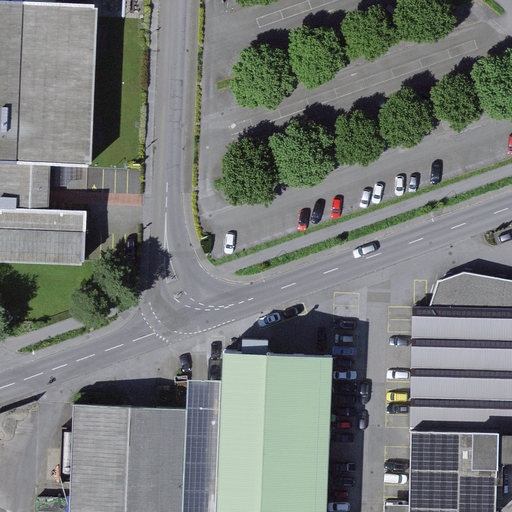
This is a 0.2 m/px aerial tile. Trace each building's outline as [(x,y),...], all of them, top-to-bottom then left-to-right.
[(52,3),(0,2),(0,164),(62,165),(107,166),(109,4),(52,3)] [(62,165),(0,164),(0,208),(61,209),(62,165)] [(99,210),(61,209),(0,208),(0,263),(98,265),(99,210)] [(501,511),(503,458),(511,458),(511,281),(471,276),(443,284),(435,303),(415,303),(410,511),(501,511)] [(189,406),(74,402),(69,511),(330,511),(337,351),(220,346),(219,376),(191,375),(189,406)]
